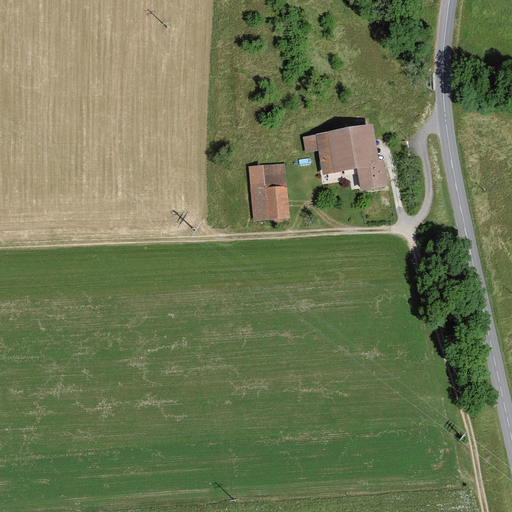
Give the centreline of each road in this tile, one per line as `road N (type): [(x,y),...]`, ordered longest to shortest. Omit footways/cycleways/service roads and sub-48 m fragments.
road 1 (secondary): [(449,0),(446,130),(511,439)]
road 2 (track): [(404,229),(0,246)]
road 3 (track): [(404,229),(481,511)]
